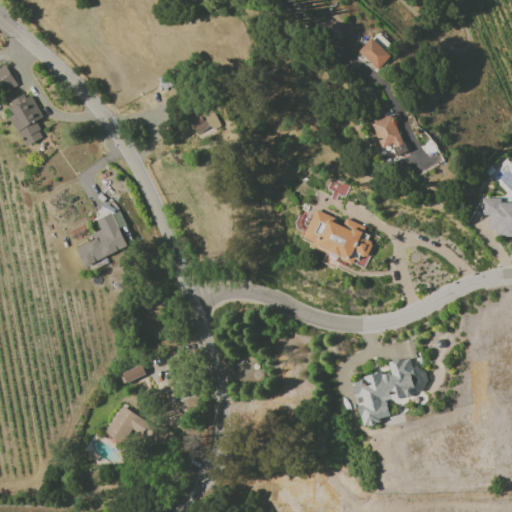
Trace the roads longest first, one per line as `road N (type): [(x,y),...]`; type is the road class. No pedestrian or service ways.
road 1 (tertiary): [(173,511),(203,479),(220,432),(221,396),(187,294),(114,134),(0,17)]
road 2 (residential): [(511,273),(373,324),(341,323),(250,291),(187,294)]
